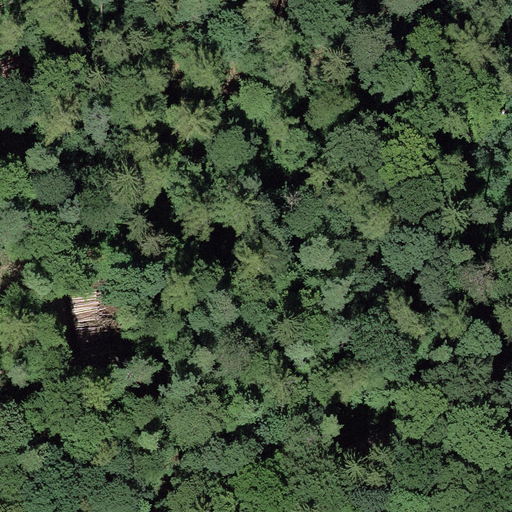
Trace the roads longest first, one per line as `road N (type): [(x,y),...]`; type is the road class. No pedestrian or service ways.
road 1 (track): [(105,511),(60,303),(0,115)]
road 2 (unclassified): [(220,511),(511,350)]
